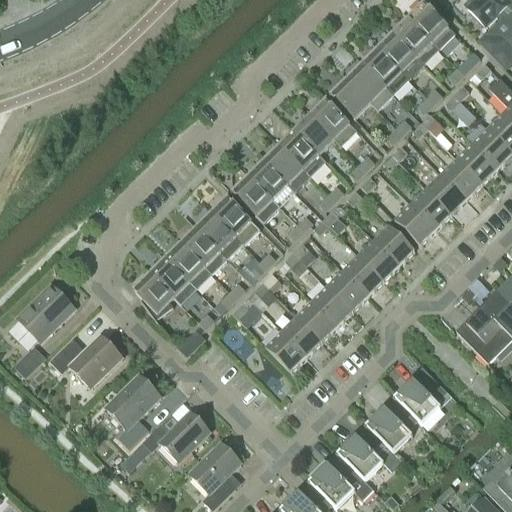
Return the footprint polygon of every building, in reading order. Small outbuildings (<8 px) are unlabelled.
[(511,8),(511,7),(504,0),(455,0),(487,32),(511,8)] [(455,39),(448,32),(424,8),(408,23),(439,55),(455,39)] [(511,14),(502,25),(511,34),(511,14)] [(424,70),(439,55),(408,23),(392,38),(424,70)] [(408,85),(424,70),(392,38),(377,54),(408,85)] [(493,61),(508,46),(502,40),(483,39),(477,45),(493,61)] [(508,46),(493,61),(505,74),(511,68),(511,49),(508,46)] [(393,100),(408,85),(377,54),(362,69),(393,100)] [(464,80),(473,71),(480,64),(473,57),(457,73),(464,80)] [(377,115),(393,100),(362,69),(346,84),(371,109),(377,115)] [(478,77),(483,83),(491,75),(485,69),(478,77)] [(455,89),(464,80),(457,73),(448,82),(455,89)] [(511,128),(511,96),(500,83),(489,94),(508,114),(503,119),(511,128)] [(355,125),(371,109),(346,84),(330,100),(355,125)] [(455,100),(460,105),(469,97),(464,91),(455,100)] [(433,110),(442,102),(435,95),(426,103),(433,110)] [(446,109),(451,114),(460,105),(455,100),(446,109)] [(424,119),(433,110),(426,103),(417,113),(424,119)] [(341,152),(356,136),(325,105),(309,121),(334,145),(341,152)] [(430,119),(421,128),(427,134),(436,125),(430,119)] [(511,159),(511,128),(503,119),(487,134),(511,159)] [(319,161),(319,160),(334,145),(309,121),(294,136),(319,161)] [(402,141),(410,133),(411,132),(404,125),(396,134),(402,141)] [(412,137),(418,143),(427,134),(421,128),(412,137)] [(393,150),(402,141),(396,134),(386,143),(393,150)] [(497,175),(511,160),(511,159),(487,134),(472,150),(497,175)] [(326,166),(319,160),(319,161),(294,136),(279,151),(310,182),(326,166)] [(482,190),(497,175),(472,150),(457,165),(482,190)] [(288,191),(295,197),(310,182),(279,151),(263,166),(288,191)] [(393,162),(399,168),(409,158),(403,152),(393,162)] [(365,177),(374,168),(368,161),(358,170),(365,177)] [(391,176),(399,168),(393,162),(385,170),(391,176)] [(466,206),(482,190),(457,165),(441,180),(466,206)] [(273,206),(288,191),(263,166),(248,181),(273,206)] [(356,186),(365,177),(358,170),(350,179),(356,186)] [(451,221),(466,206),(441,180),(426,195),(451,221)] [(280,212),(273,206),(248,181),(232,197),(263,229),(280,212)] [(379,189),(373,182),(364,191),(370,197),(379,189)] [(335,208),(344,199),(337,192),(328,201),(335,208)] [(436,236),(451,221),(426,195),(410,210),(436,236)] [(353,212),(362,203),(356,197),(347,206),(353,212)] [(326,216),(335,208),(328,201),(319,210),(326,216)] [(244,249),(259,235),(227,202),(211,218),(242,249),(242,248),(244,249)] [(420,252),(436,236),(410,210),(395,226),(420,252)] [(337,223),(334,219),(332,217),(323,226),(329,232),(337,223)] [(196,233),(226,264),(242,249),(211,218),(196,233)] [(304,238),(310,232),(313,229),(306,222),(297,231),(304,238)] [(320,241),(329,232),(323,226),(313,235),(320,241)] [(295,247),(304,238),(297,231),(288,240),(295,247)] [(399,272),(415,257),(389,231),(374,247),(399,272)] [(181,248),(211,279),(226,264),(196,233),(181,248)] [(383,287),(399,272),(374,247),(358,262),(383,287)] [(165,264),(196,295),(211,279),(181,248),(165,264)] [(294,258),(300,264),(309,255),(303,249),(294,258)] [(285,267),(291,273),(300,264),(294,258),(285,267)] [(267,275),(276,266),(269,259),(260,268),(267,275)] [(368,303),(383,287),(358,262),(343,277),(368,303)] [(500,278),(508,270),(500,262),(492,270),(500,278)] [(175,303),(181,309),(196,295),(165,264),(150,279),(174,304),(175,303)] [(258,283),(267,275),(260,268),(251,277),(258,283)] [(353,318),(368,303),(343,277),(327,292),(353,318)] [(170,308),(174,304),(150,279),(133,295),(143,305),(140,307),(153,325),(173,313),(170,308)] [(263,289),(269,295),(278,286),(272,280),(263,289)] [(511,312),(511,284),(498,298),(511,312)] [(236,305),(245,296),(238,289),(229,298),(236,305)] [(260,303),(269,295),(263,289),(254,297),(260,303)] [(40,348),(74,315),(51,291),(17,325),(40,348)] [(337,333),(353,318),(327,292),(312,307),(337,333)] [(469,308),(477,300),(470,293),(462,300),(469,308)] [(227,314),(236,305),(229,298),(220,307),(227,314)] [(511,343),(511,312),(498,298),(482,313),(511,343)] [(322,348),(337,333),(312,307),(297,323),(322,348)] [(242,309),(232,319),(238,325),(248,315),(242,309)] [(511,343),(482,313),(468,328),(467,326),(456,336),(488,369),(511,345),(511,343)] [(205,335),(214,327),(208,320),(199,329),(205,335)] [(307,363),(322,348),(297,323),(281,338),(307,363)] [(205,345),(200,340),(196,336),(177,355),(186,364),(205,345)] [(291,379),(307,363),(281,338),(265,353),(291,379)] [(91,395),(123,364),(100,341),(84,357),(73,345),(50,368),(62,380),(70,373),(91,395)] [(26,384),(46,365),(34,353),(14,373),(26,384)] [(396,402),(419,427),(423,431),(441,412),(437,409),(448,398),(422,373),(411,384),(412,386),(396,402)] [(138,425),(161,403),(139,380),(105,413),(127,436),(118,444),(129,455),(148,436),(138,425)] [(419,427),(396,402),(394,401),(382,412),(384,414),(367,431),(394,459),(412,441),(409,437),(419,427)] [(179,469),(210,439),(191,419),(171,438),(163,430),(143,449),(152,458),(161,450),(179,469)] [(339,459),(338,459),(366,487),(384,469),(391,476),(402,466),(394,459),(367,431),(366,429),(354,440),(356,442),(339,459)] [(226,485),(241,470),(222,450),(190,481),(210,500),(203,507),(208,511),(218,511),(236,495),(226,485)] [(374,495),(366,487),(338,459),(339,459),(337,457),(325,469),(327,470),(310,487),(333,511),(334,511),(340,511),(355,498),(363,506),(374,495)] [(511,511),(511,462),(482,492),(501,511),(511,511)] [(332,511),(333,511),(310,487),(309,485),(297,497),(299,498),(284,511),(332,511)] [(493,511),(484,503),(479,497),(476,497),(466,508),(465,510),(467,511),(493,511)]
